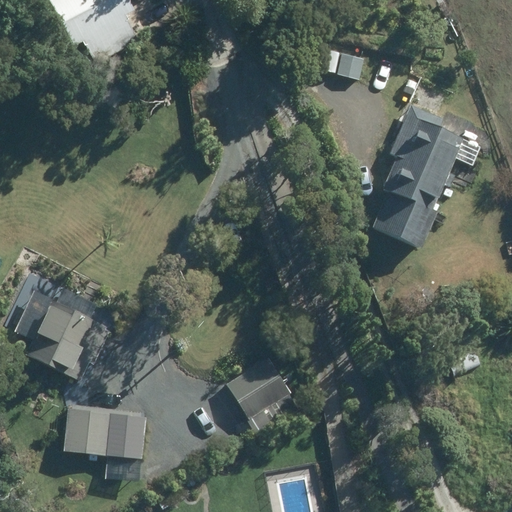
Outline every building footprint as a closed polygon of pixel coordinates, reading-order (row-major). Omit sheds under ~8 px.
[(138,42),(124,16),(133,11),(127,0),(47,0),(73,47),(82,42),(94,65),(138,42)] [(388,192),(372,227),(419,249),(436,213),(429,210),(454,157),(469,164),(478,146),(437,128),(441,119),(412,106),(389,154),(396,158),(382,189),(388,192)] [(48,306),(25,356),(79,381),(88,363),(93,366),(109,329),(71,310),(69,316),(48,306)] [(268,359),(228,384),(250,419),(290,393),(268,359)] [(64,452),(139,460),(144,418),(68,410),(64,452)]
